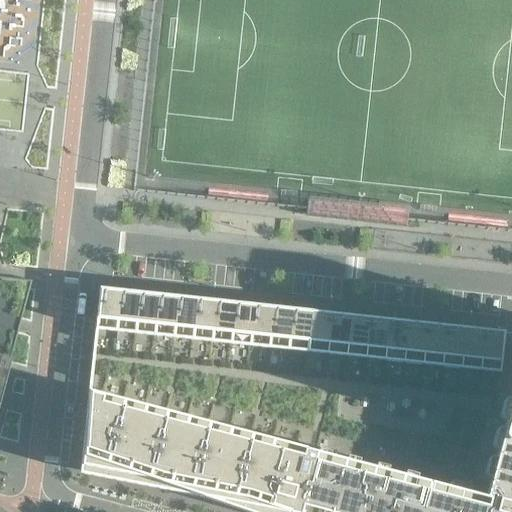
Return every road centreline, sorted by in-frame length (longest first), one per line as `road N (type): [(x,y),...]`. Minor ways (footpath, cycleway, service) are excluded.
road 1 (residential): [(83,237),(511,285)]
road 2 (residential): [(114,511),(60,496),(49,479),(71,267),(83,237)]
road 3 (residential): [(105,0),(83,237)]
